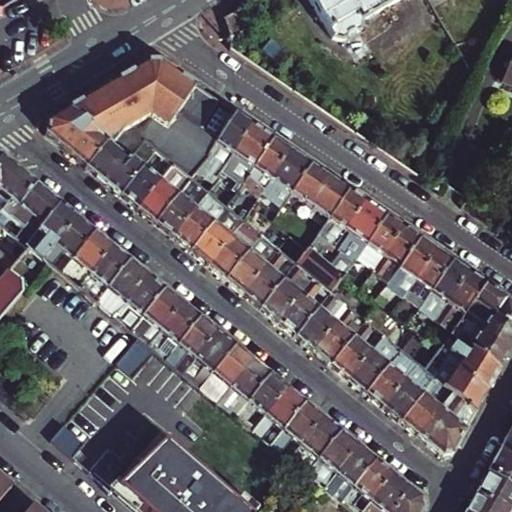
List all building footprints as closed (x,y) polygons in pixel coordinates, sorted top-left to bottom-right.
[(0,0),(0,10),(4,11),(17,0),(0,0)] [(400,0),(308,0),(330,37),(340,39),(357,30),(361,23),(400,0)] [(249,29),(239,11),(222,20),(228,40),(249,29)] [(511,51),(501,81),(511,85),(511,51)] [(201,129),(218,106),(216,104),(158,65),(147,64),(65,111),(115,152),(127,162),(143,144),(153,152),(171,167),(188,181),(203,160),(208,153),(217,140),(201,129)] [(44,136),(95,177),(115,152),(65,111),(45,122),(44,136)] [(250,128),(233,116),(217,140),(208,153),(203,160),(188,181),(206,196),(217,178),(210,172),(215,166),(221,171),(231,157),(250,128)] [(250,128),(231,157),(235,160),(225,174),(233,181),(243,166),(250,170),(270,141),(250,128)] [(268,182),(288,153),(270,141),(250,170),(243,181),(248,186),(245,190),(251,196),(255,191),(259,195),(262,192),(254,186),(261,177),(268,182)] [(137,172),(153,152),(143,144),(127,162),(126,163),(137,172)] [(118,196),(137,172),(126,163),(127,162),(115,152),(95,177),(118,196)] [(136,211),(158,183),(149,175),(158,165),(167,172),(171,167),(153,152),(137,172),(118,196),(136,211)] [(288,196),(308,167),(288,153),(268,182),(288,196)] [(0,157),(0,201),(7,207),(1,214),(22,231),(15,240),(25,248),(59,205),(1,158),(0,157)] [(158,183),(167,172),(158,165),(149,175),(158,183)] [(153,225),(188,181),(171,167),(167,172),(158,183),(136,211),(153,225)] [(305,208),(325,178),(308,167),(288,196),(305,208)] [(223,210),(235,193),(240,186),(236,183),(230,190),(217,178),(206,196),(223,210)] [(327,222),(347,193),(325,178),(305,208),(327,222)] [(206,196),(188,181),(153,225),(171,240),(193,212),(185,204),(193,194),(202,201),(206,196)] [(240,186),(245,190),(248,186),(243,181),(240,186)] [(257,200),(259,195),(255,191),(251,196),(257,200)] [(253,208),(235,193),(223,210),(241,225),(253,208)] [(364,205),(347,193),(327,222),(320,232),(316,237),(332,251),(344,234),(364,205)] [(189,254),(211,226),(202,219),(211,208),(219,215),(223,210),(206,196),(202,201),(193,212),(171,240),(189,254)] [(0,201),(0,227),(0,228),(9,236),(15,240),(22,231),(1,214),(7,207),(0,201)] [(59,205),(25,248),(26,249),(41,262),(76,219),(59,205)] [(354,263),(384,219),(364,205),(344,234),(332,251),(351,266),(354,263)] [(189,254),(206,268),(228,240),(220,233),(228,223),(237,230),(241,225),(223,210),(219,215),(211,226),(189,254)] [(63,255),(71,262),(94,234),(76,219),(41,262),(44,264),(59,276),(63,272),(54,265),(63,255)] [(374,255),(380,259),(401,230),(384,219),(354,263),(369,275),(372,270),(366,265),(374,255)] [(228,240),(206,268),(224,282),(246,255),(237,248),(246,237),(254,244),(258,239),(241,225),(237,230),(228,240)] [(389,265),(397,271),(417,241),(401,230),(380,259),(372,270),(369,275),(371,276),(386,287),(389,281),(381,276),(389,265)] [(94,234),(71,262),(63,272),(59,276),(76,290),(79,286),(88,275),(111,248),(94,234)] [(15,240),(9,236),(0,247),(0,254),(13,265),(26,249),(25,248),(15,240)] [(308,250),(293,268),(311,282),(326,264),(324,263),(332,251),(316,237),(308,250)] [(258,275),(263,269),(254,262),(263,251),(271,258),(275,253),(258,239),(254,244),(246,255),(224,282),(241,296),(258,275)] [(386,287),(395,294),(401,299),(406,293),(399,288),(406,279),(413,283),(434,253),(417,241),(397,271),(389,281),(386,287)] [(111,248),(88,275),(79,286),(76,290),(94,305),(97,301),(90,294),(98,284),(106,290),(129,262),(111,248)] [(263,269),(271,258),(263,251),(254,262),(263,269)] [(327,296),(342,278),(348,271),(351,266),(332,251),(324,263),(326,264),(311,282),(327,296)] [(259,311),(281,283),(272,276),(281,266),(289,273),(293,268),(275,253),(271,258),(263,269),(258,275),(241,296),(259,311)] [(423,290),(430,295),(452,264),(434,253),(413,283),(406,293),(401,299),(403,300),(418,311),(421,306),(414,301),(423,290)] [(0,269),(6,274),(7,274),(13,265),(0,254),(0,269)] [(63,272),(71,262),(63,255),(54,265),(63,272)] [(125,304),(146,277),(129,262),(106,290),(125,304)] [(439,301),(446,306),(467,275),(452,264),(430,295),(421,306),(418,311),(419,312),(434,323),(437,318),(430,313),(439,301)] [(289,273),(281,283),(259,311),(276,325),(298,298),(289,290),(297,280),(306,288),(311,282),(293,268),(289,273)] [(0,318),(19,295),(18,283),(7,274),(6,274),(0,282),(0,318)] [(456,313),(463,317),(473,303),(484,286),(467,275),(446,306),(437,318),(434,323),(444,331),(450,335),(454,330),(447,325),(456,313)] [(113,320),(129,333),(164,291),(146,277),(125,304),(117,315),(113,320)] [(293,339),(315,312),(307,304),(315,294),(323,301),(327,296),(311,282),(306,288),(298,298),(276,325),(293,339)] [(98,300),(106,290),(98,284),(90,294),(97,301),(98,300)] [(511,305),(484,286),(473,303),(511,330),(511,305)] [(117,315),(125,304),(106,290),(98,300),(117,315)] [(159,333),(181,305),(164,291),(129,333),(135,338),(147,348),(159,333)] [(323,301),(315,312),(293,339),(311,354),(333,326),(324,319),(333,309),(341,316),(346,311),(344,310),(327,296),(323,301)] [(463,317),(461,319),(508,353),(511,346),(511,330),(473,303),(463,317)] [(165,362),(177,348),(199,319),(181,305),(159,333),(169,341),(157,356),(165,362)] [(333,326),(341,316),(333,309),(324,319),(333,326)] [(311,354),(329,368),(350,341),(341,333),(350,323),(359,330),(363,325),(359,322),(346,311),(341,316),(333,326),(311,354)] [(183,377),(195,362),(217,334),(199,319),(177,348),(165,362),(174,370),(183,377)] [(508,353),(461,319),(454,330),(450,335),(456,340),(461,333),(473,342),(468,349),(498,372),(508,353)] [(341,333),(350,341),(359,330),(350,323),(341,333)] [(350,341),(329,368),(346,382),(368,355),(360,348),(368,338),(376,344),(380,340),(363,325),(359,330),(350,341)] [(461,333),(456,340),(468,349),(473,342),(461,333)] [(203,387),(212,376),(234,348),(217,334),(195,362),(203,369),(191,384),(200,391),(203,387)] [(147,348),(135,338),(114,364),(131,378),(152,352),(147,348)] [(346,382),(364,396),(397,354),(390,348),(380,340),(376,344),(368,355),(346,382)] [(498,372),(468,349),(465,354),(447,340),(441,348),(448,354),(445,358),(438,353),(435,357),(439,360),(453,370),(485,395),(498,372)] [(234,348),(212,376),(203,387),(200,391),(217,405),(220,401),(229,390),(251,362),(234,348)] [(397,354),(364,396),(381,410),(415,368),(405,360),(397,354)] [(433,382),(450,396),(474,414),(485,395),(453,370),(448,377),(434,366),(439,360),(435,357),(422,374),(433,382)] [(251,362),(229,390),(220,401),(217,405),(235,420),(238,416),(229,409),(238,398),(247,404),(269,376),(251,362)] [(381,410),(399,425),(433,382),(422,374),(415,368),(381,410)] [(256,412),(265,419),(287,391),(269,376),(247,404),(238,416),(235,420),(253,434),(256,430),(247,423),(256,412)] [(416,439),(438,412),(428,404),(436,395),(445,402),(450,396),(433,382),(399,425),(416,439)] [(287,391),(265,419),(256,430),(253,434),(270,448),(273,444),(264,437),(273,426),(282,433),(304,405),(287,391)] [(438,412),(445,402),(436,395),(428,404),(438,412)] [(450,456),(474,414),(450,396),(445,402),(438,412),(416,439),(440,458),(450,456)] [(229,409),(238,416),(247,404),(238,398),(229,409)] [(304,405),(282,433),(273,444),(270,448),(287,462),(290,458),(281,451),(291,440),(299,446),(321,419),(304,405)] [(321,419),(299,446),(290,458),(287,462),(294,468),(305,477),(308,472),(299,465),(308,454),(317,461),(339,433),(321,419)] [(61,428),(48,443),(69,461),(82,446),(61,428)] [(511,430),(499,452),(511,459),(511,430)] [(339,433),(317,461),(308,472),(305,477),(316,486),(323,491),(357,448),(339,433)] [(290,458),(299,446),(291,440),(281,451),(290,458)] [(116,490),(142,511),(246,511),(162,444),(116,490)] [(357,448),(323,491),(337,503),(340,505),(343,501),(334,494),(344,483),(352,489),(374,462),(357,448)] [(511,459),(499,452),(487,474),(511,489),(511,459)] [(308,472),(317,461),(308,454),(299,465),(308,472)] [(361,497),(370,504),(392,476),(374,462),(352,489),(343,501),(340,505),(348,511),(355,511),(352,508),(361,497)] [(511,511),(511,489),(487,474),(475,496),(501,511),(511,511)] [(396,511),(412,492),(392,476),(370,504),(363,511),(396,511)] [(0,502),(10,490),(0,481),(0,502)] [(334,494),(343,501),(352,489),(344,483),(334,494)] [(412,492),(396,511),(421,511),(422,510),(420,499),(412,492)] [(501,511),(475,496),(465,511),(501,511)] [(352,508),(355,511),(363,511),(370,504),(361,497),(352,508)]
